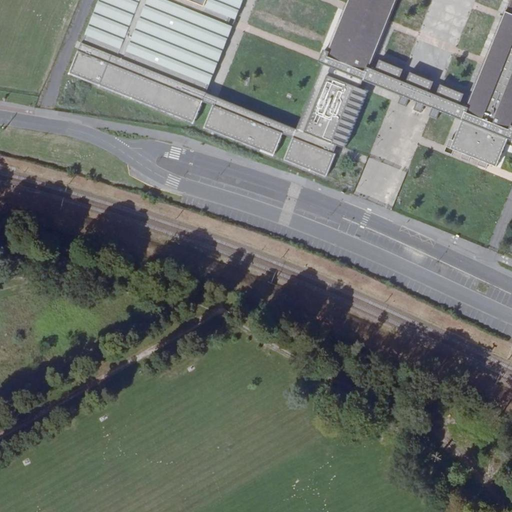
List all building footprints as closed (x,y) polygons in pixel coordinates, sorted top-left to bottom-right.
[(440,108),(462,117),(450,144),(463,150),(471,153),(479,156),(488,160),(496,163),(507,136),(511,137),(511,133),(511,0),(510,0),(467,104),(462,102),(438,92),(431,89),(407,79),(400,77),(377,67),(370,64),(386,25),(346,8),(329,50),(325,48),(320,61),(324,62),(297,128),(206,90),(233,25),(228,23),(232,15),(236,17),(243,0),(98,0),(71,66),(193,117),(202,96),(213,100),(204,121),(272,149),(281,128),(291,132),(283,153),(325,170),(334,148),(337,140),(345,143),(368,87),(361,83),(364,76),(402,91),(398,99),(406,102),(409,95),(417,98),(414,106),(422,109),(425,101),(432,104),(429,112),(437,116),(440,108)] [(369,0),(366,9),(349,2),(346,8),(386,25),(395,0),(369,0)] [(369,0),(349,0),(349,2),(366,9),(369,0)] [(381,56),(377,67),(400,77),(405,65),(381,56)] [(412,68),(407,79),(431,89),(436,78),(412,68)] [(443,81),(438,92),(462,102),(467,90),(443,81)]
